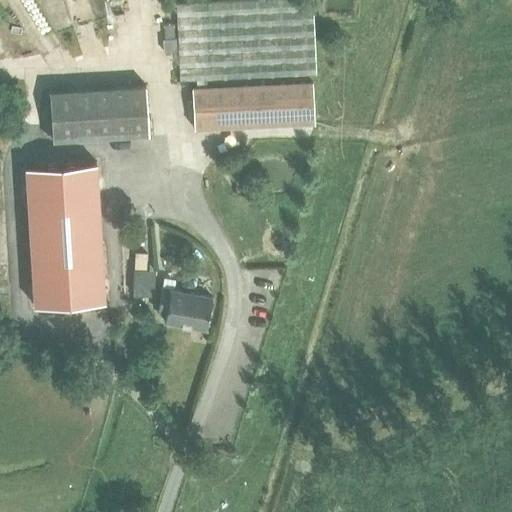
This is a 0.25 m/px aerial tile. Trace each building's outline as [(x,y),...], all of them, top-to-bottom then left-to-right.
[(315,75),(312,0),(259,0),(176,3),(179,80),(315,75)] [(312,81),(192,87),(194,128),(314,122),(312,81)] [(145,85),(49,91),(52,141),(148,134),(145,85)] [(71,162),(25,165),(26,180),(33,305),(60,303),(105,300),(103,271),(99,198),(97,161),(71,162)] [(134,268),(132,294),(154,295),(155,278),(145,277),(145,269),(134,268)] [(206,328),(212,296),(162,286),(157,310),(166,312),(164,320),(206,328)]
